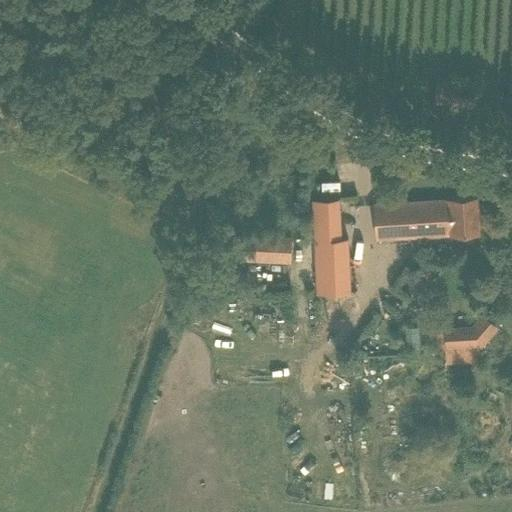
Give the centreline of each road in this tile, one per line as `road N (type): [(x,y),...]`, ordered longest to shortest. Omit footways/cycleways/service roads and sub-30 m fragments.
road 1 (track): [(271,63),(214,175),(95,511)]
road 2 (unclassified): [(511,167),(359,136),(185,0)]
